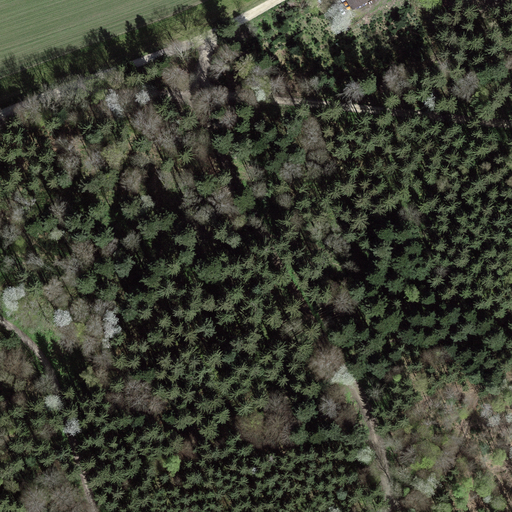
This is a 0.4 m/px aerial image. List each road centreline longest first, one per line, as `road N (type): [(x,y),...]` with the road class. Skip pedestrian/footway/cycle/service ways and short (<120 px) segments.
road 1 (track): [(216,32),(199,108),(367,411),(389,511)]
road 2 (track): [(72,88),(511,124)]
road 3 (residential): [(0,116),(277,0)]
road 4 (track): [(0,321),(44,362),(92,511)]
